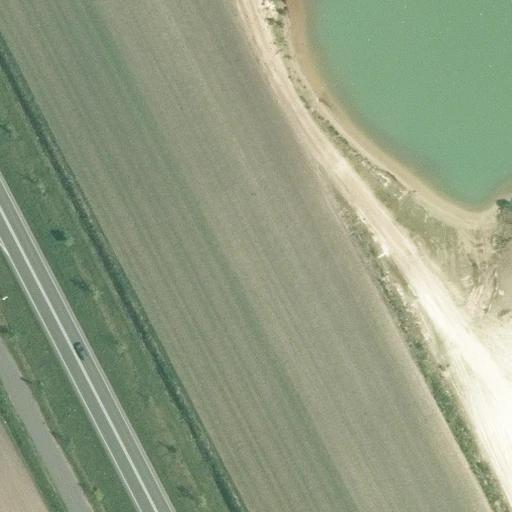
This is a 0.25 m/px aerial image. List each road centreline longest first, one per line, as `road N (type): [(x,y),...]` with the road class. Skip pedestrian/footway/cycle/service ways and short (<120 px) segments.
road 1 (trunk): [(153,511),(0,211)]
road 2 (unclassified): [(78,511),(0,361)]
